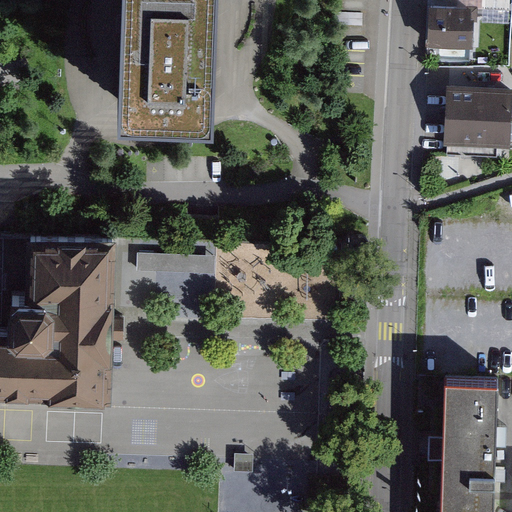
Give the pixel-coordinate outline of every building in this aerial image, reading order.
[(125,0),(123,110),(216,111),(217,0),(125,0)] [(511,0),(494,0),(494,23),(511,23),(511,0)] [(486,10),(436,8),(434,44),(485,46),(486,10)] [(511,92),(452,88),(449,140),(511,144),(511,92)] [(114,227),(28,227),(28,269),(9,268),(1,273),(0,283),(0,309),(9,317),(4,323),(0,323),(0,388),(109,393),(114,227)] [(492,511),(496,372),(445,372),(440,511),(492,511)]
